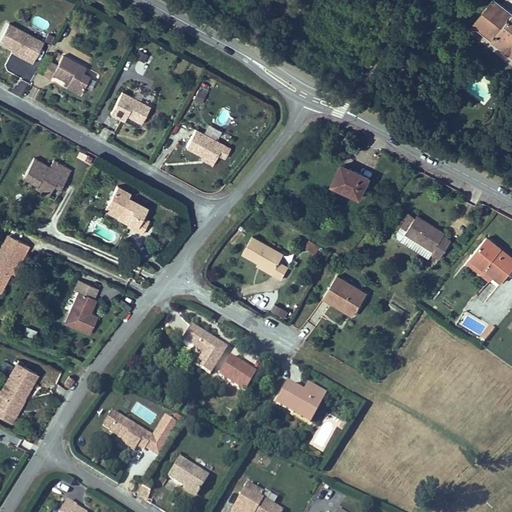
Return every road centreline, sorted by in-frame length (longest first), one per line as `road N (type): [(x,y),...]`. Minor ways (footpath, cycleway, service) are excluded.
road 1 (residential): [(207,210),(0,92)]
road 2 (residential): [(172,275),(373,392)]
road 3 (primary): [(308,99),(511,198)]
road 4 (residential): [(172,275),(148,292),(85,379),(45,451)]
road 5 (primary): [(143,0),(308,99)]
road 6 (residential): [(308,99),(231,194),(207,210)]
